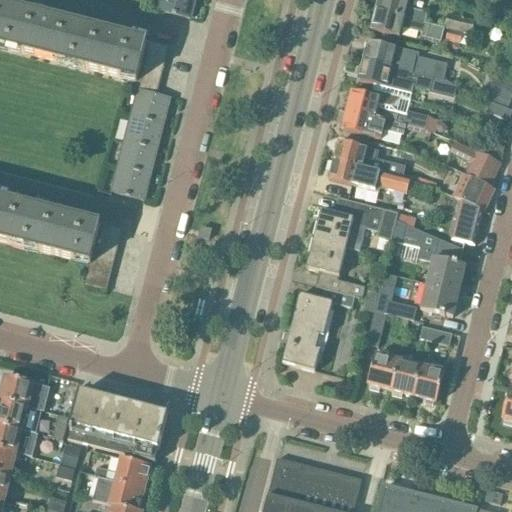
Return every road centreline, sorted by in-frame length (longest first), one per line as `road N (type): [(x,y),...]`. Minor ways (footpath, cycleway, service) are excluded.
road 1 (tertiary): [(215,396),(320,0)]
road 2 (residential): [(447,457),(511,195)]
road 3 (residential): [(247,404),(447,457)]
road 4 (residential): [(168,228),(215,42)]
road 5 (residential): [(168,228),(0,184)]
road 6 (residential): [(215,42),(50,0)]
road 7 (residential): [(129,373),(168,228)]
road 8 (residential): [(129,373),(0,339)]
